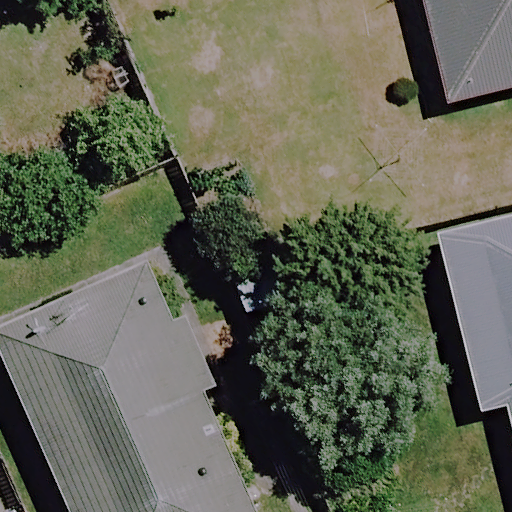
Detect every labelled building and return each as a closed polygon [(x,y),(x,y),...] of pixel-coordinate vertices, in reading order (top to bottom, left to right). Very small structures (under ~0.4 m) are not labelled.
[(57,0),(0,0),(0,132),(42,137),(57,0)] [(511,0),(427,0),(454,112),(511,98),(511,0)] [(0,237),(23,226),(0,181),(0,237)] [(511,229),(442,246),(483,422),(511,416),(511,415),(511,229)] [(253,511),(162,280),(101,304),(1,344),(67,511),(253,511)]
